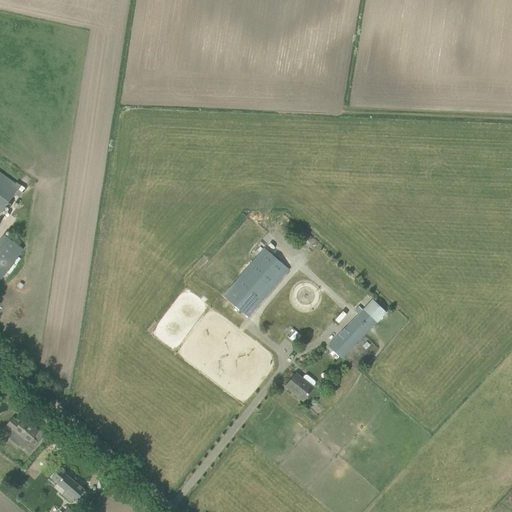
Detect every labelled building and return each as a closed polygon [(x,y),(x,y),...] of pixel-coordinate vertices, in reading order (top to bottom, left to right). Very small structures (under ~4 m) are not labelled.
[(0,213),(14,195),(19,198),(23,193),(22,193),(25,188),(21,186),(16,183),(15,184),(0,172),(0,213)] [(23,249),(4,235),(0,240),(0,279),(0,280),(23,249)] [(248,318),(289,271),(264,248),(222,296),(248,318)] [(363,310),(358,306),(354,311),(358,315),(328,346),(342,359),(378,323),(377,323),(387,313),(371,299),(363,310)] [(289,338),(294,343),(300,336),(295,331),(289,338)] [(302,379),(296,374),(286,387),(303,400),(313,388),(316,384),(316,382),(307,375),(305,375),(302,379)] [(30,453),(32,450),(39,443),(33,438),(39,432),(23,419),(20,423),(13,417),(5,426),(13,432),(10,435),(10,439),(19,447),(20,445),(30,453)] [(36,455),(17,479),(27,487),(47,464),(36,455)] [(59,468),(51,478),(57,483),(56,484),(65,491),(62,495),(71,503),(74,499),(76,500),(77,500),(80,502),(87,494),(84,491),(85,490),(76,483),(65,475),(66,474),(59,468)] [(97,498),(111,483),(105,478),(91,493),(97,498)]
